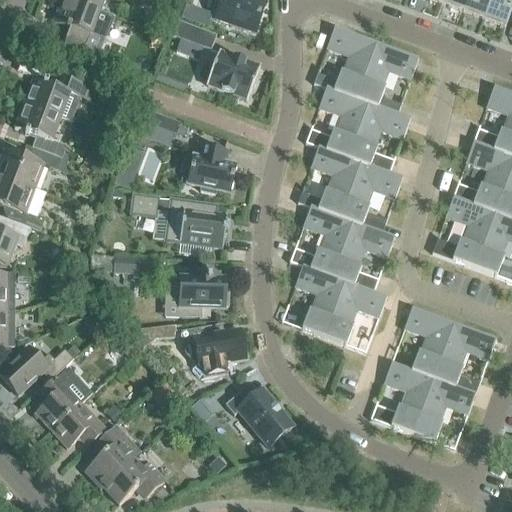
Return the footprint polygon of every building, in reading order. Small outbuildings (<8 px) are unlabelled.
[(63,0),(63,1),(99,14),(103,0),(109,0),(119,3),(119,0),(63,0)] [(255,4),(256,0),(222,0),(215,22),(254,36),(264,7),(255,4)] [(444,0),(442,7),(462,14),(467,0),(444,0)] [(467,0),(462,14),(483,22),(490,0),(467,0)] [(511,0),(490,0),(483,22),(504,30),(507,20),(511,6),(511,0)] [(115,20),(99,14),(63,1),(53,26),(66,31),(69,33),(68,35),(70,38),(75,40),(71,50),(97,60),(104,42),(107,43),(115,20)] [(167,38),(172,26),(163,22),(159,35),(167,38)] [(216,39),(176,24),(171,39),(210,54),(216,39)] [(355,102),(375,47),(333,31),(326,52),(348,61),(342,76),(340,75),(333,94),(355,102)] [(417,62),(375,47),(355,102),(368,107),(377,110),(380,101),(384,92),(381,91),(387,75),(409,84),(417,62)] [(218,55),(206,88),(247,104),(259,70),(218,55)] [(88,91),(58,80),(54,91),(32,83),(23,107),(60,121),(70,125),(79,101),(85,98),(88,91)] [(185,86),(177,83),(175,90),(183,92),(185,86)] [(511,160),(511,97),(493,90),(485,111),(508,120),(502,135),(499,134),(497,140),(478,133),(473,145),(511,160)] [(355,102),(333,94),(325,91),(318,112),(341,121),(335,136),(332,135),(330,141),(310,133),(305,147),(347,162),(368,107),(355,102)] [(377,110),(397,117),(400,108),(380,101),(377,110)] [(51,145),(60,121),(23,107),(14,131),(36,139),(32,151),(61,162),(64,155),(61,148),(51,145)] [(397,117),(377,110),(368,107),(347,162),(359,167),(389,177),(394,164),(374,157),(376,151),(373,150),(379,135),(402,143),(409,122),(397,117)] [(141,129),(171,141),(177,126),(146,115),(141,129)] [(494,216),(511,167),(511,160),(473,145),(465,166),(488,175),(482,190),(479,189),(477,195),(457,188),(452,201),(494,216)] [(229,196),(235,169),(220,165),(222,155),(226,155),(226,154),(202,149),(200,161),(192,159),(186,187),(200,190),(199,195),(214,198),(216,193),(229,196)] [(56,174),(61,162),(31,151),(26,162),(3,153),(0,162),(0,179),(34,193),(43,169),(56,174)] [(117,172),(111,188),(127,193),(133,178),(140,158),(124,152),(117,172)] [(359,167),(347,162),(317,152),(310,171),(333,180),(327,196),(324,195),(320,204),(317,213),(339,221),(359,167)] [(95,162),(88,158),(82,166),(90,171),(95,162)] [(386,224),(366,217),(368,211),(365,210),(371,194),(394,203),(402,182),(359,167),(339,221),(351,226),(381,237),(386,224)] [(511,167),(494,216),(511,222),(511,167)] [(45,197),(34,193),(0,179),(0,207),(10,211),(5,223),(39,235),(44,223),(36,221),(45,197)] [(112,192),(111,200),(120,202),(122,194),(112,192)] [(320,204),(300,197),(297,207),(309,211),(310,210),(317,213),(320,204)] [(133,199),(130,217),(154,220),(157,202),(133,199)] [(474,272),(494,216),(452,201),(444,221),(467,230),(461,245),(459,244),(457,249),(437,242),(432,256),(474,272)] [(165,245),(222,252),(226,220),(214,218),(215,211),(215,210),(170,204),(165,245)] [(339,221),(317,213),(310,210),(309,211),(302,231),(324,240),(319,255),(316,254),(314,259),(294,252),(289,266),(301,271),(331,282),(351,226),(339,221)] [(474,272),(496,280),(501,266),(509,245),(511,246),(511,222),(494,216),(474,272)] [(0,265),(6,268),(13,249),(22,252),(30,232),(5,223),(0,221),(0,220),(0,265)] [(351,226),(331,282),(343,286),(373,296),(378,283),(358,276),(360,270),(357,269),(363,254),(386,262),(394,241),(381,237),(351,226)] [(112,276),(156,279),(157,263),(113,260),(112,276)] [(511,272),(501,269),(497,279),(508,283),(511,273),(511,272)] [(323,342),(343,286),(331,282),(301,271),(294,291),(317,299),(311,315),(308,314),(301,334),(323,342)] [(0,313),(2,314),(2,302),(14,302),(14,277),(0,276),(0,313)] [(223,310),(227,310),(227,294),(223,294),(224,282),(217,282),(217,277),(191,276),(190,281),(180,280),(180,282),(166,282),(165,300),(179,300),(179,320),(199,320),(200,311),(223,312),(223,310)] [(373,296),(343,286),(323,342),(345,350),(352,330),(349,329),(355,313),(378,322),(386,301),(373,296)] [(410,374),(432,382),(453,327),(411,312),(403,333),(426,341),(420,357),(417,356),(410,374)] [(2,326),(2,314),(0,313),(0,351),(14,351),(14,326),(2,326)] [(101,323),(98,316),(89,320),(92,327),(101,323)] [(432,382),(474,398),(479,385),(459,378),(462,371),(459,370),(464,355),(487,363),(495,343),(453,327),(432,382)] [(172,330),(150,332),(151,344),(173,341),(172,330)] [(206,370),(207,378),(223,375),(222,367),(245,363),(240,333),(214,337),(213,330),(181,335),(185,357),(199,355),(202,371),(206,370)] [(114,350),(128,365),(137,356),(123,342),(114,350)] [(74,350),(67,357),(70,360),(73,363),(80,357),(74,350)] [(51,383),(65,371),(73,363),(70,360),(64,353),(53,363),(48,357),(39,365),(28,352),(12,367),(10,365),(0,373),(0,379),(18,399),(43,375),(51,383)] [(370,423),(411,439),(432,382),(410,374),(390,367),(383,388),(405,396),(400,412),(397,411),(395,416),(375,409),(370,423)] [(35,418),(51,435),(81,407),(92,398),(68,371),(39,398),(47,407),(35,418)] [(474,398),(432,382),(411,439),(433,447),(434,446),(441,426),(438,425),(444,410),(467,418),(474,398)] [(164,388),(149,400),(157,409),(171,396),(164,388)] [(267,450),(292,430),(261,393),(246,406),(238,396),(224,408),(233,419),(238,415),(267,450)] [(196,418),(207,409),(201,401),(190,410),(196,418)] [(81,407),(51,435),(67,453),(78,442),(86,451),(105,433),(81,407)] [(104,418),(112,426),(120,419),(112,410),(104,418)] [(84,475),(100,493),(131,464),(123,455),(132,448),(115,429),(96,446),(105,456),(84,475)] [(217,461),(208,470),(216,478),(224,469),(217,461)] [(131,464),(100,493),(116,511),(137,491),(146,501),(165,484),(148,465),(139,473),(131,464)]
